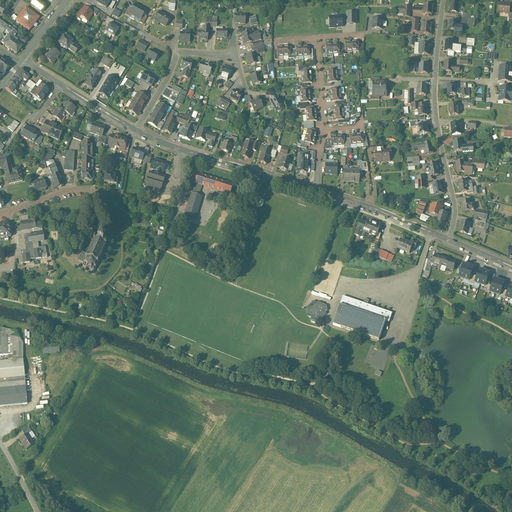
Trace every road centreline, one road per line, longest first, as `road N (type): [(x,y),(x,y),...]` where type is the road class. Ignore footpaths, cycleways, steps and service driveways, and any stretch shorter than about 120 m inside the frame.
road 1 (residential): [(447,239),(454,210),(434,109),(442,0)]
road 2 (residential): [(316,189),(135,130)]
road 3 (residential): [(135,130),(21,60)]
